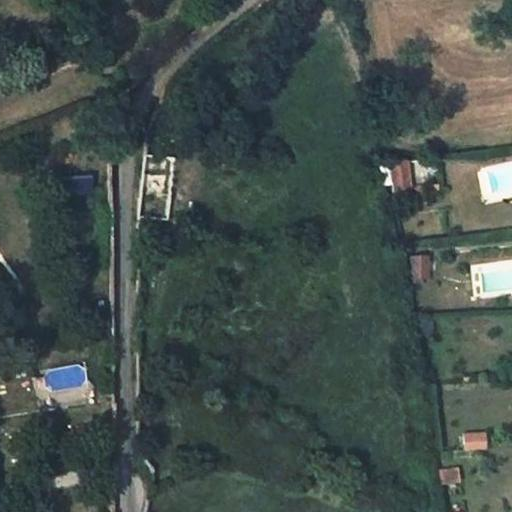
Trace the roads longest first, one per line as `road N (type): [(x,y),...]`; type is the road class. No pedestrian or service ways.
road 1 (unclassified): [(251,0),(136,103),(124,155),(127,511)]
road 2 (unknown): [(128,446),(0,479)]
